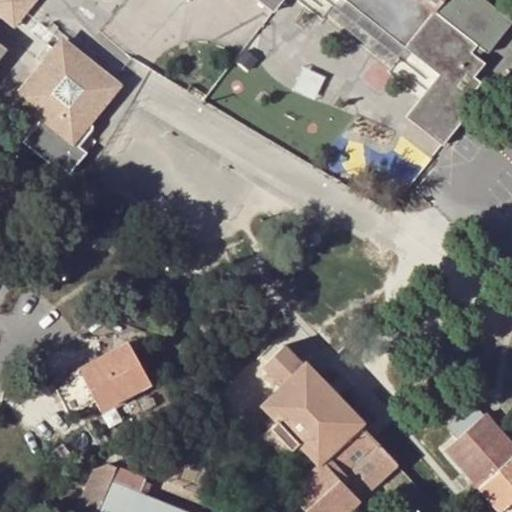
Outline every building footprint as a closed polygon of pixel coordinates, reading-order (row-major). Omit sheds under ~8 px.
[(29,0),(0,0),(0,14),(10,23),(29,0)] [(258,0),(273,11),(281,0),(345,0),(438,74),(405,115),(440,145),(476,102),(470,94),(481,83),(471,75),(483,62),(471,50),(476,43),(485,51),(511,20),(486,0),(258,0)] [(14,99),(42,121),(24,144),(67,178),(87,154),(79,148),(92,132),(93,128),(89,126),(120,87),(62,40),(14,99)] [(82,375),(56,389),(68,413),(94,399),(101,410),(149,384),(127,341),(78,368),(82,375)] [(282,345),(261,365),(282,386),(271,396),(262,404),(318,464),(287,493),(305,511),(344,511),(356,501),(396,465),(385,453),(359,425),(361,423),(303,364),(301,366),(282,345)] [(511,511),(511,446),(474,403),(446,426),(456,438),(445,448),(500,511),(511,511)] [(100,463),(83,511),(207,511),(208,508),(147,488),(152,468),(114,455),(100,463)]
